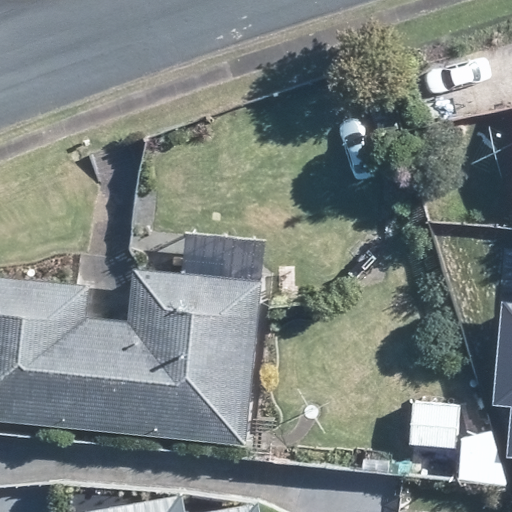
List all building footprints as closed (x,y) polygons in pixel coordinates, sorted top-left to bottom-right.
[(236,427),(240,394),(253,279),(126,265),(119,319),(76,314),(79,279),(26,272),(0,269),(0,413),(1,413),(32,417),(234,440),(236,427)] [(445,442),(445,433),(446,401),(401,401),(400,441),(405,441),(445,442)] [(510,478),(503,432),(464,438),(471,484),(510,478)] [(484,511),(485,495),(416,489),(401,487),(399,511),(484,511)] [(249,511),(246,498),(174,511),(170,488),(70,506),(70,511),(249,511)]
